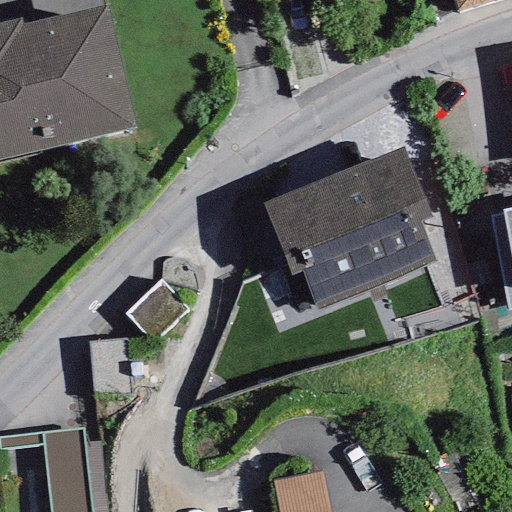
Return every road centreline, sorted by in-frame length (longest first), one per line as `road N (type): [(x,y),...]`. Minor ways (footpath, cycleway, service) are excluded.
road 1 (residential): [(511,28),(437,52),(250,162),(0,395)]
road 2 (unknown): [(182,221),(211,246),(212,274),(161,430),(165,460),(189,496),(206,500),(278,439),(309,433),(336,437),(400,511)]
